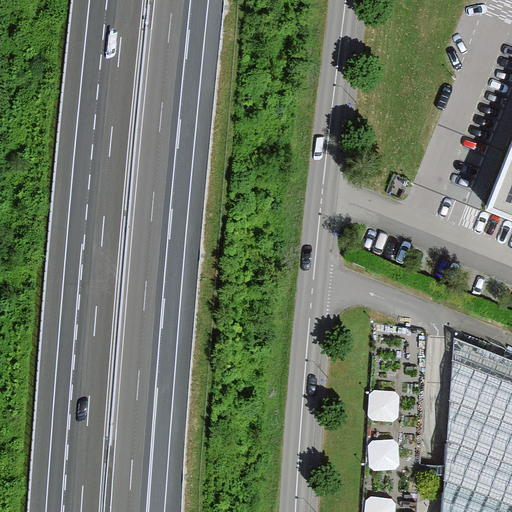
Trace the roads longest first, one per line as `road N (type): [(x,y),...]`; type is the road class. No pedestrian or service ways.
road 1 (residential): [(343,0),(296,511)]
road 2 (motorway): [(124,0),(82,511)]
road 3 (motorway): [(139,375),(172,0)]
road 4 (motorway): [(130,511),(139,375)]
road 5 (motorway): [(145,511),(139,375)]
